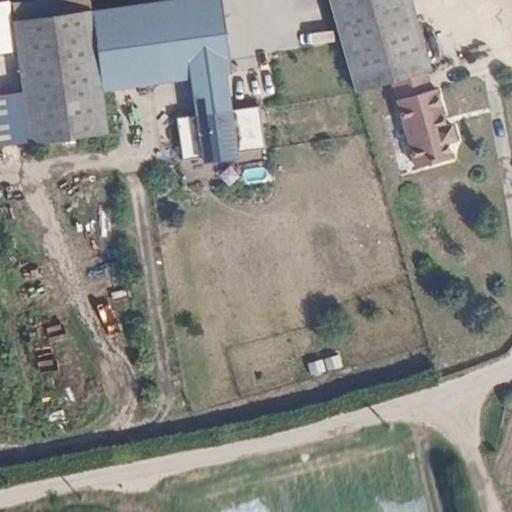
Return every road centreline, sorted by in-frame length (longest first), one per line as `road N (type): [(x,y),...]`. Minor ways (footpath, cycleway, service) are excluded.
road 1 (track): [(0,501),(245,451),(511,370)]
road 2 (track): [(488,511),(452,391)]
